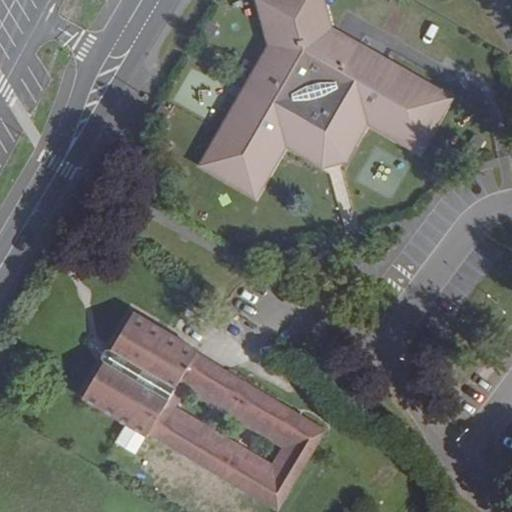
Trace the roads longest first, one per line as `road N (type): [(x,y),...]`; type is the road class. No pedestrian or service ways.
road 1 (tertiary): [(60,165),(166,0)]
road 2 (tertiary): [(131,0),(83,78),(60,165)]
